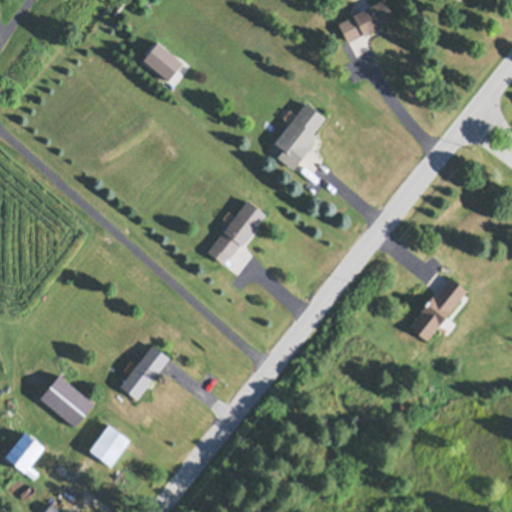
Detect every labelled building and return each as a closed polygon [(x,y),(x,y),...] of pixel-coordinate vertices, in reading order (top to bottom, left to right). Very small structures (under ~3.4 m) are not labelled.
[(353,11),(374,0),(386,0),(395,16),(364,32),(363,31),(348,40),(338,20),(353,12),(353,11)] [(143,56),(157,39),(182,60),(168,78),(143,56)] [(344,43),(349,41),(355,53),(350,56),(344,43)] [(274,140),(306,100),(325,115),(313,131),(316,133),(309,143),(310,145),(293,167),(277,154),(283,146),(274,140)] [(223,228),(247,197),(265,211),(241,242),(240,242),(230,255),(228,254),(223,261),(207,248),(223,228)] [(409,324),(421,310),(420,308),(425,302),(424,301),(427,297),(428,297),(432,294),(433,295),(449,275),(467,289),(427,338),(409,324)] [(128,372),(123,368),(130,359),(135,363),(152,342),(169,355),(137,397),(119,383),(128,372)] [(40,395),(59,372),(93,401),(74,424),(40,395)] [(89,447),(108,422),(129,437),(110,463),(89,447)] [(0,438),(10,446),(24,428),(44,444),(42,446),(42,447),(29,464),(39,472),(34,478),(23,469),(24,469),(4,453),(4,454),(0,450),(0,438)] [(8,488),(15,479),(27,489),(21,498),(8,488)] [(44,511),(43,511),(51,502),(64,511),(44,511)]
